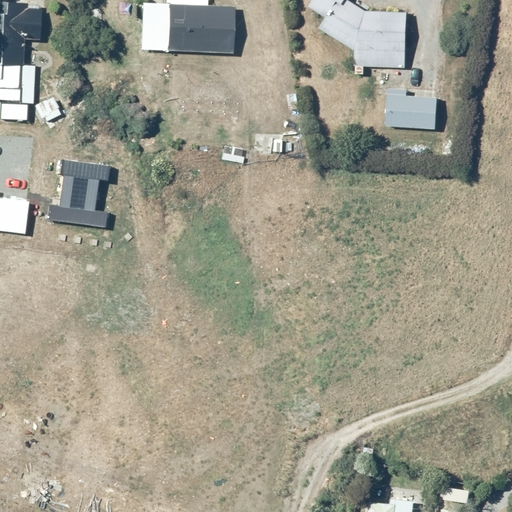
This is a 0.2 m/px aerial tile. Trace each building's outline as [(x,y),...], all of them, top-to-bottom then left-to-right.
[(42,1),(0,0),(0,119),(28,120),(29,102),(34,102),(35,65),(23,64),(24,38),(41,38),(42,1)] [(142,0),(115,0),(115,16),(141,17),(142,0)] [(356,49),(355,73),(366,74),(367,65),(407,66),(409,11),(368,10),(352,0),(314,0),(311,5),(328,16),(322,27),(356,49)] [(235,51),(236,5),(144,3),(143,49),(235,51)] [(438,127),(439,95),(435,95),(435,91),(407,90),(390,89),(389,126),(438,127)] [(61,115),(58,95),(34,99),(38,119),(61,115)] [(29,201),(0,197),(0,228),(26,232),(29,201)] [(415,511),(416,500),(372,496),(370,511),(415,511)]
